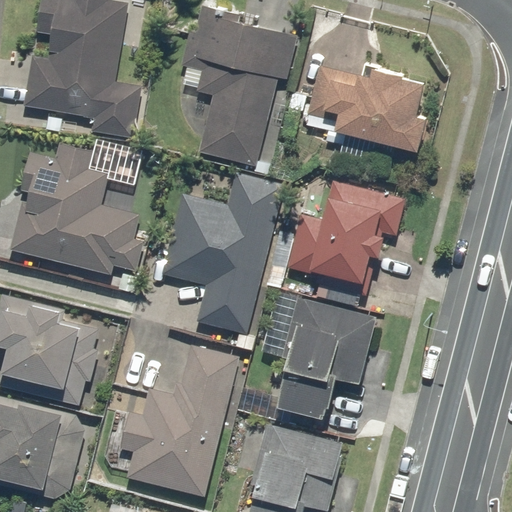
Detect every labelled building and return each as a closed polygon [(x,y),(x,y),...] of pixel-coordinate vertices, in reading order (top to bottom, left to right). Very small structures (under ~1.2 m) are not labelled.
[(34,53),(24,102),(95,116),(92,128),(134,136),(143,85),(113,79),(128,3),(113,0),(39,0),(33,33),(51,36),(48,56),(34,53)] [(204,2),(201,14),(191,57),(204,60),(198,88),(214,92),(200,150),(257,164),(278,78),(286,80),(296,37),(238,23),(241,11),(204,2)] [(365,75),(318,66),(309,113),(336,118),(334,131),(422,148),(427,120),(417,118),(425,81),(406,77),(407,73),(367,65),(365,75)] [(58,159),(32,154),(11,253),(112,274),(113,267),(136,272),(144,235),(134,233),(139,212),(104,204),(110,173),(89,168),(92,149),(61,143),(58,159)] [(247,333),(285,184),(236,171),(228,204),(184,193),(163,273),(207,284),(198,320),(247,333)] [(322,211),(300,207),(289,267),(321,273),(318,287),(364,296),(372,255),(380,257),(387,218),(401,221),(406,197),(332,183),(330,194),(325,193),(322,211)] [(0,344),(6,346),(0,370),(0,383),(80,403),(86,379),(91,380),(99,348),(94,347),(99,327),(81,323),(81,326),(62,321),(65,308),(3,293),(0,304),(0,344)] [(360,382),(377,316),(298,297),(283,356),(288,357),(276,405),(322,417),(325,405),(329,406),(336,376),(360,382)] [(205,495),(240,356),(192,344),(182,382),(176,381),(173,393),(150,387),(143,414),(130,410),(121,446),(134,450),(127,475),(205,495)] [(76,414),(0,394),(0,483),(54,498),(71,487),(86,428),(76,414)] [(343,442),(266,423),(252,482),(256,483),(248,511),(302,511),(305,502),(329,508),(336,481),(334,480),(343,442)]
